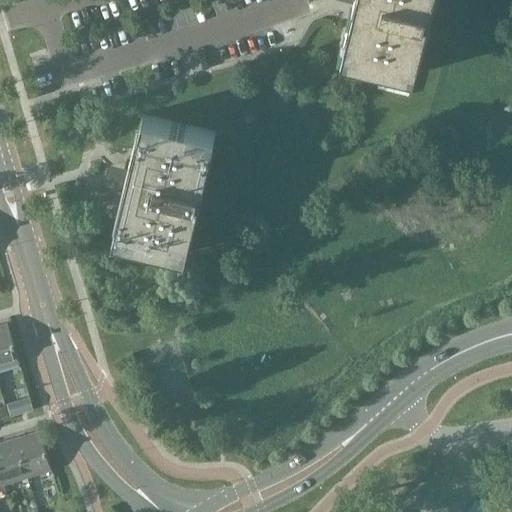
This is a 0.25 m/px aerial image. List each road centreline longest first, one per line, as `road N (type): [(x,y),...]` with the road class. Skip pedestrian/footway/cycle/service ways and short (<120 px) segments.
road 1 (residential): [(43,7),(64,74),(295,0)]
road 2 (unclassified): [(40,301),(66,406),(97,468),(151,505)]
road 3 (unclassified): [(151,505),(93,415),(40,301)]
road 4 (tertiary): [(367,423),(199,511)]
road 5 (tertiary): [(367,423),(447,360),(511,334)]
road 6 (tertiary): [(251,511),(306,485),(367,423)]
road 7 (residential): [(40,301),(0,168)]
